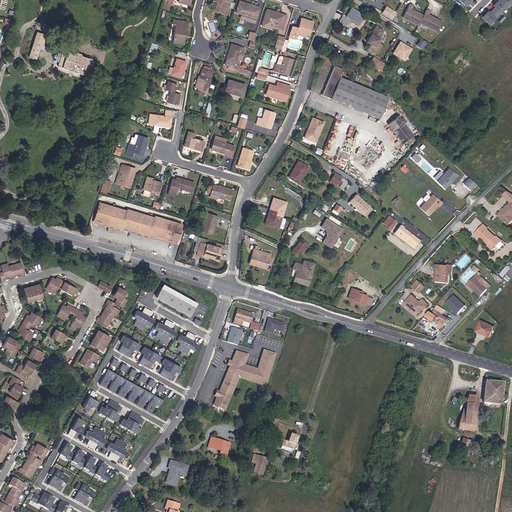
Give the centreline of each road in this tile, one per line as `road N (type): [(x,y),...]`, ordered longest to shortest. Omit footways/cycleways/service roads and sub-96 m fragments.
road 1 (residential): [(0,474),(18,438),(14,412),(30,383),(46,356),(72,353),(100,300),(97,289),(60,268),(11,282),(14,313),(0,339)]
road 2 (secondary): [(0,217),(229,287)]
road 3 (unclassified): [(363,327),(511,167)]
road 4 (residential): [(190,395),(109,353),(94,387),(169,429)]
road 5 (residential): [(253,184),(283,139),(330,11)]
road 6 (residential): [(134,477),(62,439),(39,484),(85,511)]
road 7 (secondary): [(363,327),(511,372)]
road 8 (secondary): [(229,287),(363,327)]
road 9 (residential): [(253,184),(172,159),(183,110)]
